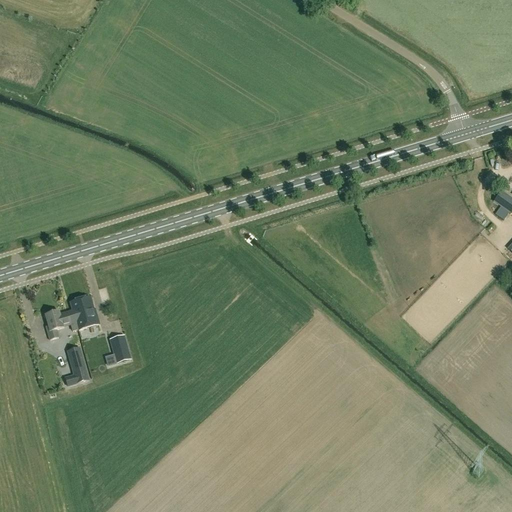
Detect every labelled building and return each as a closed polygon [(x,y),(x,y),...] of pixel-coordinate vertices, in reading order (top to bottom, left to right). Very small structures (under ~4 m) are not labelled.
[(511,198),(502,192),(495,203),(511,214),(511,212),(511,198)] [(91,299),(89,300),(88,298),(81,300),(81,302),(71,304),(74,314),(79,332),(79,333),(100,327),(96,315),(95,316),(91,299)] [(69,315),(68,315),(61,317),(60,313),(46,317),(50,330),(47,331),(50,342),(59,339),(57,331),(72,328),(73,333),(79,332),(74,314),(69,315)] [(91,336),(98,361),(119,355),(111,330),(91,336)] [(66,353),(52,357),(57,375),(72,370),(66,353)] [(82,360),(71,363),(74,377),(75,377),(79,376),(81,384),(88,382),(82,360)]
